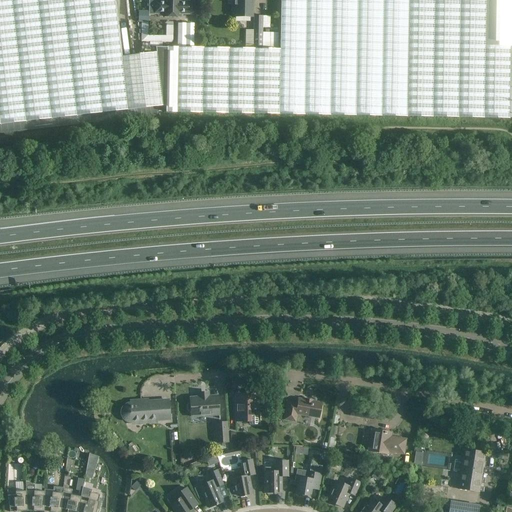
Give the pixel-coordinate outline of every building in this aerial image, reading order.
[(278,114),(511,118),(511,0),(280,0),(279,49),(156,47),(156,53),(122,57),(114,0),(0,0),(0,124),(166,105),(166,112),(170,112),(278,114)] [(164,17),(180,17),(180,14),(194,14),(194,2),(180,1),(180,0),(164,0),(150,0),(149,14),(164,14),(164,17)] [(252,17),(252,0),(235,0),(235,5),(232,4),(232,17),(252,17)] [(254,16),(254,30),(245,30),(245,48),(254,48),(254,49),(262,49),(262,28),(269,28),(270,17),(254,16)] [(141,19),(140,40),(173,40),(173,34),(147,33),(147,19),(141,19)] [(191,412),(191,417),(219,415),(218,396),(208,397),(208,394),(199,394),(199,397),(190,398),(190,403),(188,404),(187,405),(187,410),(189,412),(191,412)] [(236,421),(250,421),(250,424),(260,424),(260,415),(258,415),(258,394),(243,394),(244,402),(242,404),(236,404),(236,421)] [(284,420),(285,420),(295,422),(297,414),(319,418),(321,403),(313,401),(305,399),(305,400),(299,399),(298,404),(287,402),(284,420)] [(130,421),(132,421),(140,420),(140,421),(170,419),(168,401),(141,403),(141,401),(130,402),(130,405),(128,405),(127,406),(126,407),(125,407),(124,408),(124,409),(123,410),(123,411),(123,412),(123,413),(123,414),(123,415),(123,416),(124,417),(124,418),(125,419),(126,419),(127,420),(129,420),(130,421)] [(375,419),(377,410),(353,406),(351,415),(375,419)] [(216,443),(229,443),(227,422),(215,422),(216,443)] [(405,440),(386,437),(386,433),(372,430),(370,441),(374,442),(372,452),(387,455),(388,451),(403,454),(405,440)] [(458,489),(479,492),(485,453),(464,450),(458,489)] [(244,476),(232,478),(233,488),(235,495),(240,494),(240,497),(253,494),(249,475),(255,474),(252,460),(241,462),(244,476)] [(265,493),(281,493),(281,476),(288,476),(287,461),(275,461),(276,468),(270,468),(270,472),(265,472),(265,493)] [(212,481),(199,486),(208,507),(215,504),(216,505),(223,502),(217,488),(223,485),(217,470),(209,473),(212,481)] [(312,486),(319,487),(321,474),(297,470),(294,485),(297,485),(296,494),(310,496),(312,486)] [(335,481),(328,498),(333,500),(331,503),(343,508),(349,493),(355,496),(360,483),(350,478),(347,486),(335,481)] [(25,482),(27,511),(44,511),(44,489),(44,486),(42,486),(42,485),(34,484),(25,481),(25,482)] [(135,491),(141,485),(136,481),(131,487),(135,491)] [(11,511),(27,511),(25,482),(22,482),(15,482),(16,490),(7,490),(9,511),(11,511)] [(44,489),(44,511),(49,511),(60,511),(63,491),(63,488),(60,488),(60,493),(53,492),(53,490),(44,489)] [(193,511),(189,505),(195,501),(186,488),(175,496),(177,500),(170,505),(174,511),(193,511)] [(96,511),(99,502),(98,502),(100,495),(90,492),(89,497),(84,496),(85,490),(82,490),(82,491),(81,495),(77,511),(96,511)] [(63,491),(60,511),(77,511),(81,495),(82,491),(79,491),(78,496),(71,495),(71,493),(63,491)] [(378,503),(372,499),(368,504),(366,503),(360,511),(381,511),(382,511),(391,511),(396,505),(385,497),(381,503),(378,503)] [(475,511),(477,506),(451,502),(449,511),(475,511)]
